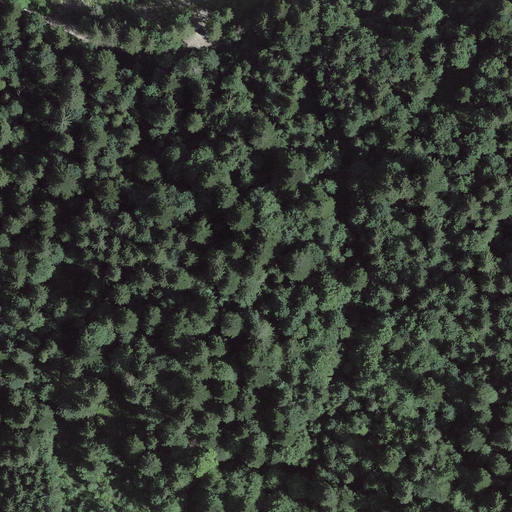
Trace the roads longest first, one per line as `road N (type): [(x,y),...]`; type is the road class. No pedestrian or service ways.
road 1 (track): [(511,99),(490,79),(366,34),(315,30),(143,49),(101,41),(0,0)]
road 2 (track): [(0,383),(62,409),(189,434)]
